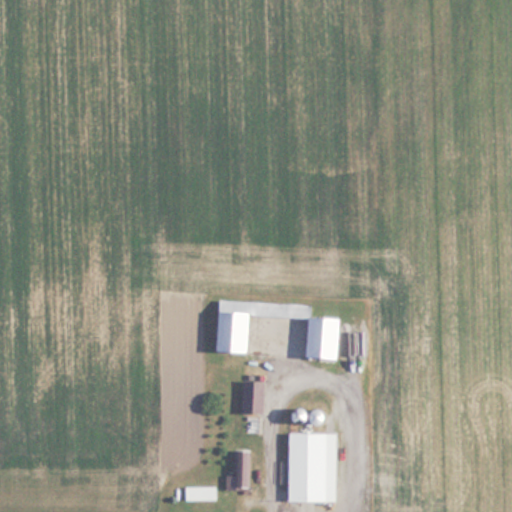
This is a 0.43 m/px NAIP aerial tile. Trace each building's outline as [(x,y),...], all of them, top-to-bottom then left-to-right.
[(344,357),(346,317),(314,316),(314,304),(225,301),(224,350),(255,351),(256,315),(315,317),(314,356),(344,357)] [(246,412),(268,412),(268,380),(246,380),(246,412)] [(311,410),(301,412),(304,424),(314,421),(311,410)] [(331,502),(331,432),(293,432),(293,502),(331,502)] [(229,490),(254,491),(255,450),(243,450),(243,475),(229,475),(229,490)] [(219,500),(219,487),(189,487),(189,500),(219,500)]
